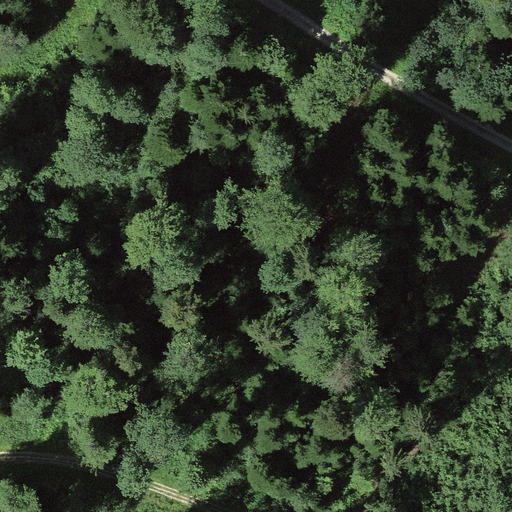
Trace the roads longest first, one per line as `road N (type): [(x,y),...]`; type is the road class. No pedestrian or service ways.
road 1 (track): [(266,0),(511,146)]
road 2 (track): [(225,511),(106,465),(0,453)]
